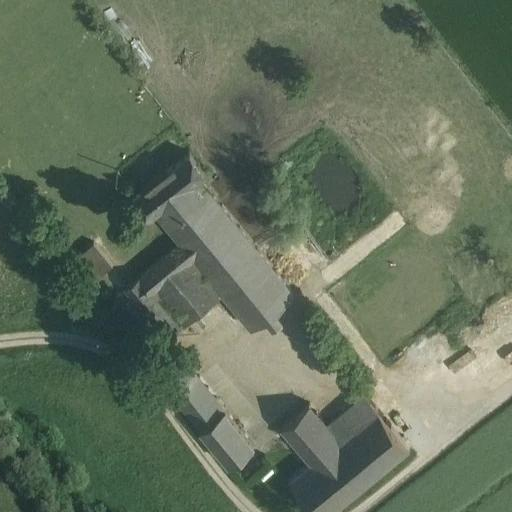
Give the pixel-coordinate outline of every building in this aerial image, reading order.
[(191,151),(134,195),(151,216),(157,211),(201,177),(207,172),(191,151)] [(295,293),(201,177),(157,211),(182,241),(127,286),(168,336),(187,321),(188,321),(189,320),(223,292),(236,307),(253,327),(295,293)] [(114,264),(95,241),(82,252),(101,275),(114,264)] [(511,307),(488,325),(499,340),(473,358),(486,375),(511,356),(511,307)] [(227,408),(183,355),(158,375),(202,428),(227,408)] [(366,392),(329,423),(340,437),(378,407),(366,392)] [(311,403),(282,426),(312,461),(340,437),(329,423),(311,403)] [(312,461),(290,479),(316,511),(332,511),(411,447),(378,407),(340,437),(312,461)] [(227,408),(202,428),(230,463),(255,443),(227,408)]
